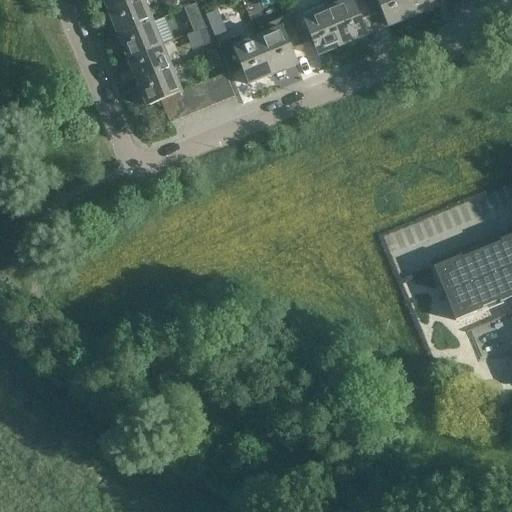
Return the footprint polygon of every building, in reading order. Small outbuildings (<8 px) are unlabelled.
[(101,0),(107,14),(140,0),(101,0)] [(140,0),(107,14),(116,37),(150,23),(140,0)] [(183,0),(187,8),(195,5),(193,0),(183,0)] [(337,0),(340,5),(326,10),(341,48),(366,38),(356,16),(367,11),(362,0),(337,0)] [(362,0),(367,11),(377,7),(386,29),(411,19),(402,0),(362,0)] [(402,0),(411,19),(435,9),(431,0),(402,0)] [(187,8),(197,32),(205,28),(195,5),(187,8)] [(309,9),(288,17),(297,40),(308,36),(317,58),(341,48),(326,10),(312,16),(309,9)] [(270,34),(256,39),(272,76),(296,66),(287,45),(297,40),(288,17),(266,26),(270,34)] [(150,23),(116,37),(126,60),(159,47),(150,23)] [(203,47),(211,44),(205,28),(197,32),(203,47)] [(239,37),(218,46),(227,69),(238,65),(247,87),(272,76),(256,39),(242,45),(239,37)] [(159,47),(126,60),(135,84),(169,70),(159,47)] [(221,67),(215,52),(206,55),(213,71),(221,67)] [(169,70),(135,84),(145,108),(160,102),(171,97),(178,94),(178,93),(169,70)] [(223,75),(212,80),(221,103),(233,98),(223,75)] [(212,80),(201,84),(210,107),(221,103),(212,80)] [(210,107),(201,84),(190,88),(200,112),(210,107)] [(200,112),(190,88),(180,93),(190,116),(200,112)] [(178,94),(171,97),(180,120),(190,116),(180,93),(178,93),(178,94)] [(180,120),(171,97),(160,102),(169,124),(180,120)] [(511,236),(432,270),(454,323),(511,299),(511,346),(511,347),(511,349),(511,236)]
